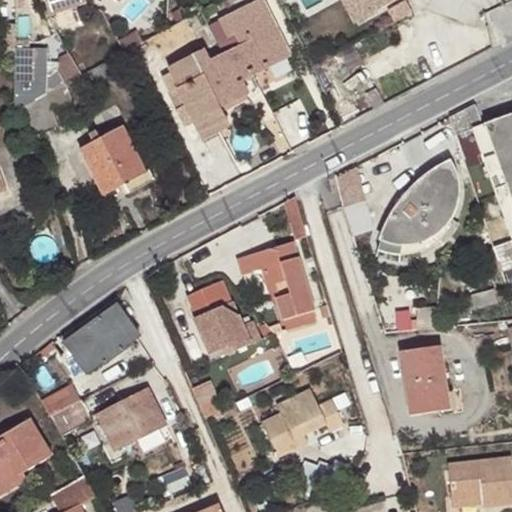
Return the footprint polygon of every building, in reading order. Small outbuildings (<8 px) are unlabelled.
[(44,0),(49,14),(85,3),(84,0),(44,0)] [(344,0),(357,22),(396,0),(344,0)] [(222,21),(234,49),(247,76),(290,55),(262,2),(222,21)] [(0,27),(0,59),(15,54),(15,50),(15,28),(0,27)] [(205,50),(170,68),(179,87),(176,88),(203,140),(228,127),(220,109),(249,95),(241,80),(247,76),(234,49),(210,61),(205,50)] [(15,54),(15,113),(23,108),(46,96),(46,50),(15,50),(15,54)] [(72,101),(67,85),(46,96),(23,108),(32,134),(58,127),(53,108),(72,101)] [(477,105),(450,118),(466,160),(484,154),(511,237),(511,242),(495,248),(503,273),(511,269),(511,115),(483,126),(477,105)] [(123,129),(107,137),(112,148),(129,140),(123,129)] [(112,148),(107,137),(83,151),(107,196),(127,187),(148,176),(129,140),(112,148)] [(378,241),(382,243),(386,245),(390,246),(393,247),(399,248),(404,249),(411,247),(419,247),(427,244),(433,240),(442,234),(448,228),(451,222),(456,214),(459,205),(460,196),(460,186),(458,178),(457,172),(451,163),(444,166),(431,173),(420,181),(410,190),(403,199),(396,207),(390,217),(385,227),(381,236),(378,241)] [(338,172),(343,201),(365,196),(360,168),(338,172)] [(148,176),(127,187),(131,196),(153,184),(148,176)] [(386,245),(382,243),(380,252),(403,256),(404,249),(399,248),(393,247),(390,246),(386,245)] [(264,271),(272,295),(278,293),(280,304),(285,320),(315,312),(294,244),(238,263),(242,277),(264,271)] [(212,357),(223,352),(235,347),(238,352),(261,343),(252,325),(242,328),(223,284),(187,299),(212,357)] [(278,293),(272,295),(274,305),(280,304),(278,293)] [(117,308),(67,344),(88,374),(102,363),(103,365),(126,350),(124,347),(140,337),(117,308)] [(319,324),(315,312),(285,320),(288,333),(319,324)] [(235,347),(223,352),(227,358),(238,352),(235,347)] [(441,397),(447,396),(441,348),(404,353),(411,416),(442,412),(441,397)] [(198,385),(206,412),(222,408),(215,380),(198,385)] [(149,390),(99,416),(116,450),(166,425),(149,390)] [(283,416),(263,424),(279,458),(299,449),(295,441),(327,426),(331,434),(346,426),(334,401),(320,408),(312,391),(279,408),(283,416)] [(449,411),(447,396),(441,397),(442,412),(449,411)] [(81,402),(51,418),(62,437),(91,423),(81,402)] [(0,486),(54,456),(31,421),(0,438),(0,486)] [(511,458),(450,464),(454,499),(483,497),(485,505),(485,508),(511,504),(511,458)] [(96,497),(85,478),(53,496),(60,511),(82,511),(81,507),(96,497)] [(483,497),(454,499),(455,508),(485,505),(483,497)]
